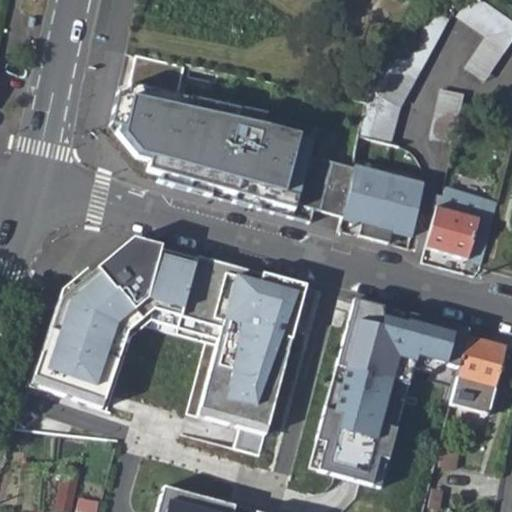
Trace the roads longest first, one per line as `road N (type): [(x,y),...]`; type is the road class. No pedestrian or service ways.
road 1 (residential): [(511,310),(99,200),(28,192)]
road 2 (primary): [(28,192),(71,0)]
